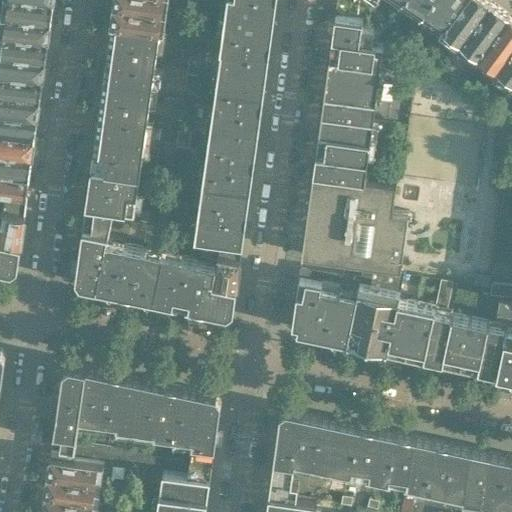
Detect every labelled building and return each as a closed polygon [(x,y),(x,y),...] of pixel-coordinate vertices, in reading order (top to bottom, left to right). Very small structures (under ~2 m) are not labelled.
[(53,0),(4,0),(3,12),(51,18),(53,0)] [(167,0),(114,0),(114,1),(167,9),(167,0)] [(276,0),(226,0),(223,27),(271,34),(276,0)] [(336,0),(335,12),(363,16),(363,17),(368,17),(373,0),(336,0)] [(431,0),(401,0),(398,6),(418,19),(431,0)] [(462,0),(431,0),(418,19),(438,33),(462,0)] [(490,0),(462,0),(438,33),(456,46),(490,0)] [(509,13),(491,0),(490,0),(456,46),(475,59),(509,13)] [(167,9),(114,1),(111,21),(160,28),(164,28),(167,9)] [(51,18),(3,12),(0,32),(49,38),(51,18)] [(363,16),(335,12),(326,73),(378,81),(384,41),(372,39),(374,24),(362,22),(363,17),(363,16)] [(511,45),(511,15),(509,13),(475,59),(492,72),(511,45)] [(204,33),(205,31),(206,17),(194,15),(192,32),(198,32),(204,33)] [(160,28),(111,21),(106,56),(155,64),(160,28)] [(264,89),(269,54),(271,34),(223,27),(222,33),(205,31),(204,33),(198,32),(196,44),(207,46),(208,43),(220,45),(220,46),(221,47),(218,66),(213,66),(200,64),(199,74),(197,83),(216,85),(216,83),(264,89)] [(49,38),(0,32),(0,33),(0,51),(46,57),(49,38)] [(511,45),(492,72),(511,85),(511,84),(511,45)] [(180,59),(188,60),(189,49),(181,48),(180,59)] [(46,57),(0,51),(0,70),(43,77),(46,57)] [(142,153),(150,99),(155,64),(106,56),(94,147),(142,153)] [(468,69),(462,78),(468,82),(474,73),(468,69)] [(43,77),(0,70),(0,90),(41,96),(43,77)] [(196,90),(197,83),(199,74),(187,72),(184,88),(196,90)] [(378,81),(326,73),(319,129),(371,136),(378,81)] [(256,146),(261,110),(264,89),(216,83),(216,85),(208,140),(256,146)] [(403,85),(402,94),(411,96),(413,86),(403,85)] [(41,96),(0,90),(0,110),(38,115),(41,96)] [(179,122),(183,98),(164,96),(163,104),(173,106),(171,121),(179,122)] [(38,115),(0,110),(0,130),(36,135),(38,115)] [(191,130),(185,129),(178,129),(176,145),(189,146),(191,130)] [(365,174),(368,154),(371,136),(319,129),(314,167),(365,174)] [(36,135),(0,130),(0,149),(33,153),(36,135)] [(248,203),(253,167),(256,146),(208,140),(200,197),(248,203)] [(173,175),(176,143),(164,142),(163,150),(167,150),(166,162),(156,161),(155,173),(173,175)] [(142,153),(94,147),(91,165),(140,171),(142,153)] [(33,153),(0,149),(0,169),(30,173),(33,153)] [(140,171),(91,165),(86,201),(114,206),(135,209),(140,171)] [(401,266),(409,207),(394,205),(398,178),(365,174),(314,167),(302,252),(363,261),(401,266)] [(28,193),(30,173),(0,169),(0,189),(8,191),(28,193)] [(180,177),(172,176),(167,210),(185,213),(187,200),(177,199),(178,193),(186,194),(187,186),(179,185),(180,177)] [(25,213),(28,193),(8,191),(0,189),(0,203),(5,204),(4,211),(25,213)] [(248,203),(200,197),(195,234),(197,234),(220,237),(222,238),(221,238),(243,241),(248,203)] [(114,206),(86,201),(83,227),(109,231),(114,206)] [(0,244),(0,230),(4,211),(0,210),(0,264),(12,267),(18,263),(20,247),(0,244)] [(25,213),(4,211),(0,230),(0,244),(20,247),(25,213)] [(101,264),(108,238),(109,231),(83,227),(76,275),(80,282),(97,285),(101,264)] [(220,237),(197,234),(195,242),(219,246),(220,237)] [(163,250),(108,238),(101,264),(97,285),(153,297),(163,250)] [(243,241),(221,238),(218,257),(210,290),(236,294),(243,241)] [(199,253),(200,253),(214,256),(216,248),(201,245),(199,253)] [(218,257),(214,256),(200,253),(199,257),(163,250),(153,297),(227,312),(234,308),(236,294),(210,290),(218,257)] [(404,269),(363,261),(361,272),(347,338),(404,350),(416,299),(399,296),(404,269)] [(361,272),(300,264),(292,320),(297,327),(347,338),(361,272)] [(475,274),(473,283),(490,285),(491,277),(475,274)] [(441,277),(435,304),(436,304),(435,307),(446,309),(453,280),(441,277)] [(511,282),(492,281),(490,293),(511,295),(511,282)] [(511,300),(499,298),(499,299),(495,320),(494,320),(484,367),(511,372),(511,300)] [(434,303),(416,299),(404,350),(423,354),(434,303)] [(435,307),(436,304),(435,304),(434,303),(423,354),(484,367),(494,320),(435,307)] [(64,365),(54,439),(76,442),(80,414),(87,364),(70,361),(64,365)] [(144,376),(87,364),(80,414),(117,420),(117,422),(136,425),(144,376)] [(217,392),(144,376),(136,425),(155,428),(155,430),(193,436),(192,442),(215,445),(221,398),(217,392)] [(280,411),(274,457),(294,461),(295,457),(332,465),(342,418),(287,407),(280,411)] [(371,424),(342,418),(332,465),(362,471),(371,424)] [(409,432),(371,424),(362,471),(399,479),(409,432)] [(184,459),(150,454),(151,450),(126,446),(128,427),(118,426),(115,444),(77,439),(75,451),(182,467),(184,459)] [(473,446),(409,432),(399,479),(463,493),(473,446)] [(76,442),(54,439),(52,453),(74,456),(76,442)] [(215,445),(192,442),(188,472),(188,473),(211,476),(215,445)] [(493,450),(473,446),(463,493),(463,499),(483,502),(483,499),(493,450)] [(511,453),(493,450),(483,499),(501,501),(500,503),(511,504),(511,453)] [(74,456),(52,453),(49,474),(97,480),(100,460),(74,456)] [(294,461),(274,457),(269,491),(296,494),(298,481),(292,480),(294,461)] [(211,476),(188,473),(188,472),(163,469),(160,488),(208,495),(211,476)] [(97,480),(49,474),(46,492),(94,499),(97,480)] [(205,511),(208,495),(160,488),(157,507),(154,506),(152,511),(205,511)] [(296,494),(269,491),(266,511),(314,511),(317,497),(296,494)] [(92,511),(94,499),(46,492),(44,511),(52,511),(92,511)] [(341,501),(351,503),(353,495),(342,493),(341,501)] [(369,496),(367,504),(378,506),(379,498),(369,496)]
